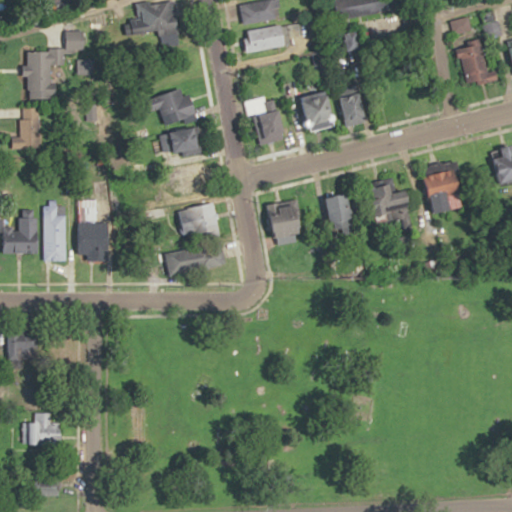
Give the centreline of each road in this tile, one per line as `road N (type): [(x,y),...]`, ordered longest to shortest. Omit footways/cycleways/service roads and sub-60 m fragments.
road 1 (residential): [(243,209),(252,281),(242,296),(0,300)]
road 2 (residential): [(236,177),(511,108)]
road 3 (residential): [(300,511),(511,502)]
road 4 (residential): [(92,300),(92,511)]
road 5 (residential): [(236,177),(201,0)]
road 6 (residential): [(464,120),(435,0)]
